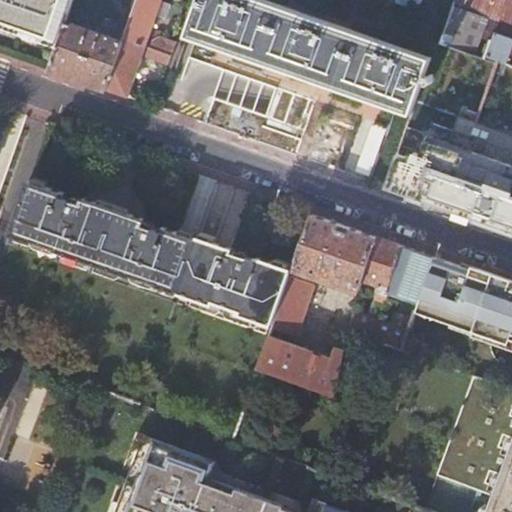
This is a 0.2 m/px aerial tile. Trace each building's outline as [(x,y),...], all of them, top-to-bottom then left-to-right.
[(0,0),(0,25),(21,33),(22,29),(40,35),(39,39),(58,46),(66,21),(73,0),(0,0)] [(146,46),(162,0),(137,0),(125,38),(146,46)] [(199,0),(196,8),(186,37),(219,48),(298,76),(378,104),(412,116),(433,55),(274,0),(199,0)] [(511,65),(511,0),(456,0),(441,41),(477,54),(485,30),(494,34),(486,57),(498,62),(498,60),(511,65)] [(96,31),(66,21),(58,46),(50,69),(101,87),(107,89),(123,41),(113,37),(118,25),(104,20),(102,27),(98,26),(96,31)] [(150,47),(171,55),(175,43),(159,37),(152,40),(150,47)] [(107,89),(128,97),(138,69),(144,53),(168,63),(171,55),(150,47),(146,46),(125,38),(123,41),(107,89)] [(343,164),(372,175),(391,124),(363,113),(343,164)] [(28,181),(9,235),(33,243),(34,240),(59,249),(58,252),(131,279),(133,275),(158,285),(157,286),(178,294),(197,240),(160,228),(151,224),(150,223),(148,222),(145,222),(144,222),(133,218),(91,203),(80,199),(80,198),(77,197),(73,197),(64,194),(28,181)] [(362,279),(376,238),(368,235),(312,215),(293,270),(273,327),(296,335),(314,284),(298,279),(301,269),(359,290),(362,279)] [(178,294),(211,305),(213,303),(238,312),(237,314),(273,327),(293,270),(258,258),(256,261),(252,259),(251,258),(250,255),(248,254),(246,253),(244,253),(243,254),(241,256),(229,251),(230,248),(219,244),(213,242),(198,237),(197,240),(178,294)] [(386,292),(402,247),(381,240),(376,238),(362,279),(378,286),(368,319),(353,313),(349,330),(373,339),(379,321),(380,321),(389,294),(386,292)] [(428,256),(402,247),(386,292),(389,294),(402,299),(418,305),(434,258),(428,256)] [(511,285),(478,274),(434,258),(418,305),(441,314),(439,320),(448,323),(471,332),(470,336),(511,351),(511,285)] [(418,305),(402,299),(397,315),(412,320),(415,312),(418,305)] [(441,314),(418,305),(415,312),(439,320),(441,314)] [(393,325),(380,321),(379,321),(373,339),(402,349),(412,320),(397,315),(393,325)] [(471,332),(448,323),(446,328),(470,336),(471,332)] [(258,367),(234,438),(412,506),(428,511),(429,511),(511,511),(511,389),(402,349),(373,339),(349,330),(344,351),(342,362),(341,367),(334,395),(258,367)] [(268,340),(258,367),(334,395),(341,367),(268,340)] [(332,359),(342,362),(344,351),(336,348),(332,359)] [(348,511),(349,511),(312,498),(307,511),(295,511),(294,508),(289,510),(274,505),(275,503),(208,478),(199,474),(205,458),(143,435),(142,437),(134,459),(117,506),(114,511),(348,511)] [(134,459),(142,437),(137,435),(135,437),(128,454),(129,457),(134,459)] [(214,461),(205,458),(199,474),(208,478),(214,461)] [(305,495),(298,511),(307,511),(312,498),(305,495)]
